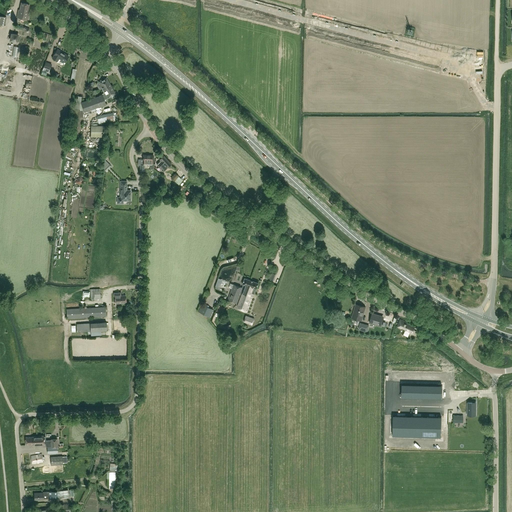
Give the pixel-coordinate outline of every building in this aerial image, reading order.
[(19,9),(20,10),(19,11),(18,10),(18,11),(16,18),(28,20),(29,11),(28,11),(29,4),(21,2),(20,9),(19,9)] [(19,34),(11,33),(9,41),(18,43),(19,34)] [(68,56),(66,54),(57,49),(53,55),(54,55),(52,58),(57,61),(59,58),(62,60),(65,62),(68,56)] [(81,50),(78,58),(84,60),(88,61),(91,54),(81,50)] [(103,91),(111,86),(106,78),(96,84),(99,89),(101,88),(103,91)] [(52,85),(51,91),(69,94),(70,91),(68,90),(68,88),(52,85)] [(111,86),(103,91),(104,93),(102,94),(102,95),(75,104),(69,147),(78,148),(83,112),(106,104),(104,99),(107,98),(111,96),(112,98),(114,97),(113,95),(115,94),(111,86)] [(97,116),(98,123),(114,119),(113,113),(97,116)] [(91,125),(90,136),(104,137),(104,126),(91,125)] [(153,161),(153,155),(143,155),(143,163),(149,164),(150,169),(153,169),(154,164),(153,164),(153,161)] [(159,159),(160,160),(156,164),(163,171),(171,164),(163,155),(159,159)] [(77,186),(84,184),(81,178),(75,180),(77,186)] [(120,181),(120,197),(117,197),(117,204),(123,203),(123,200),(130,200),(130,190),(126,190),(126,181),(120,181)] [(269,281),(277,284),(279,280),(277,279),(279,276),(272,274),(269,281)] [(248,285),(250,280),(245,278),(243,284),(244,284),(242,287),(233,284),(228,300),(236,303),(237,303),(240,292),(246,294),(247,291),(248,291),(250,286),(248,285)] [(218,280),(215,289),(222,291),(224,285),(221,284),(222,281),(218,280)] [(237,303),(236,303),(235,307),(247,312),(253,293),(254,293),(256,288),(258,283),(250,280),(248,285),(250,286),(248,291),(247,291),(246,294),(240,292),(237,303)] [(100,300),(100,299),(100,288),(93,289),(90,289),(90,299),(91,299),(91,300),(93,300),(93,301),(100,300)] [(119,296),(119,292),(113,293),(114,296),(115,303),(126,303),(125,295),(119,296)] [(202,304),(198,311),(210,317),(214,310),(202,304)] [(356,304),(353,313),(352,317),(361,320),(365,307),(356,304)] [(66,309),(67,319),(105,316),(105,307),(66,309)] [(369,322),(381,326),(383,318),(371,314),(369,322)] [(252,324),(254,318),(247,316),(245,322),(252,324)] [(412,333),(414,327),(408,324),(409,323),(400,319),(397,326),(401,328),(401,327),(405,329),(412,333)] [(77,332),(88,331),(106,330),(106,322),(76,324),(77,332)] [(403,383),(403,396),(411,396),(411,384),(403,383)] [(411,384),(411,396),(419,396),(419,384),(411,384)] [(419,384),(419,396),(427,397),(427,384),(419,384)] [(427,384),(427,397),(435,397),(435,384),(427,384)] [(435,384),(435,397),(443,397),(443,389),(440,389),(440,384),(435,384)] [(475,415),(476,402),(468,402),(467,415),(475,415)] [(393,415),(392,436),(441,437),(441,416),(393,415)] [(36,437),(37,444),(37,445),(44,445),(44,444),(46,444),(45,436),(43,436),(43,435),(36,436),(36,437)] [(37,444),(36,437),(25,437),(26,445),(37,444)] [(44,456),(42,457),(42,454),(31,456),(32,463),(42,462),(42,459),(44,458),(44,456)] [(50,457),(51,465),(63,464),(62,456),(50,457)] [(43,492),(34,492),(34,499),(43,498),(43,496),(47,495),(47,498),(57,498),(57,491),(43,492)]
